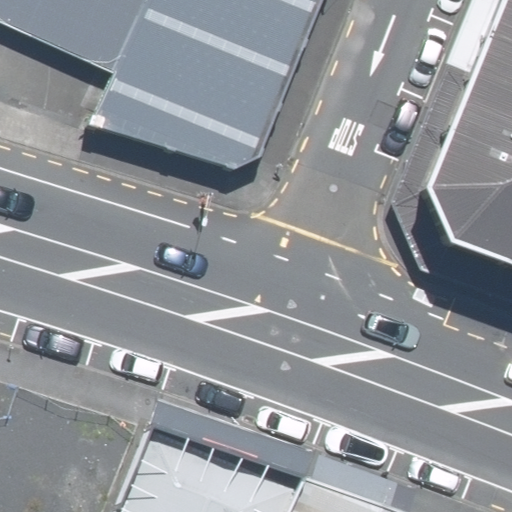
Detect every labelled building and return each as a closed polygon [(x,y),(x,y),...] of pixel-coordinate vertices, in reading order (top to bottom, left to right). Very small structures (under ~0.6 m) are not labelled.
[(0,0),(0,12),(150,75),(183,0),(0,0)] [(373,0),(183,0),(150,75),(126,127),(284,198),(373,0)] [(511,0),(492,0),(411,201),(434,256),(511,283),(511,0)] [(288,511),(305,479),(152,424),(116,511),(288,511)] [(394,511),(305,479),(288,511),(394,511)]
